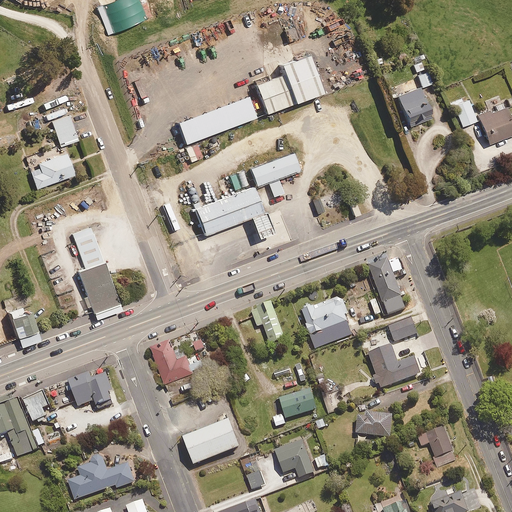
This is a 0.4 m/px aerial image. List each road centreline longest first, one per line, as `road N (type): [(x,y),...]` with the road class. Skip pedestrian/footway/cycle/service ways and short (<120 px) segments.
road 1 (residential): [(402,228),(511,510)]
road 2 (unclassified): [(174,311),(77,52)]
road 3 (trunk): [(402,228),(174,311)]
road 4 (residential): [(119,331),(187,511)]
road 5 (trunk): [(119,331),(0,376)]
